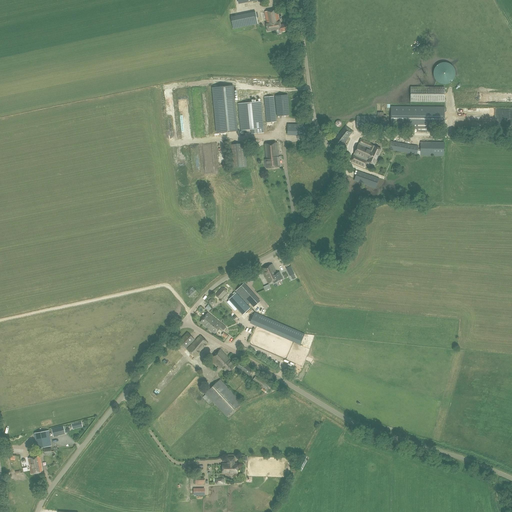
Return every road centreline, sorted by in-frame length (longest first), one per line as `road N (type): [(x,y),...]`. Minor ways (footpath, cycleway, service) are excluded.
road 1 (unclassified): [(185,320),(218,283),(286,245),(331,186),(332,155),(314,121),(302,0)]
road 2 (unclassified): [(511,479),(352,423),(278,378)]
road 3 (unclassified): [(36,511),(185,320)]
